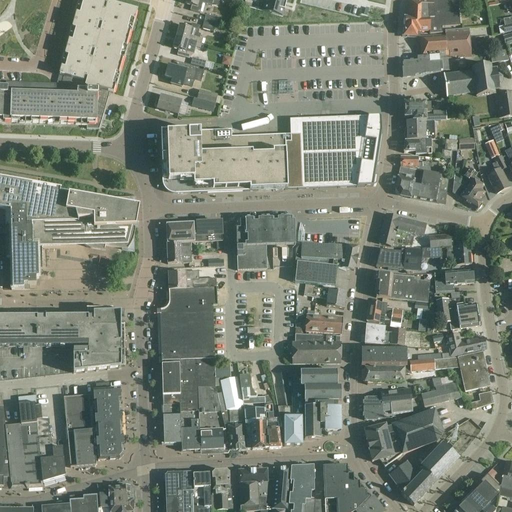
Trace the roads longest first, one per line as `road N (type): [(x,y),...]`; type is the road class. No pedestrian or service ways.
road 1 (residential): [(398,511),(353,448),(356,313),(379,202)]
road 2 (residential): [(131,125),(394,115)]
road 3 (unclassified): [(379,202),(148,210)]
road 4 (residential): [(496,430),(506,404),(481,226)]
road 5 (residential): [(148,210),(141,371)]
road 6 (residential): [(141,371),(0,387)]
road 7 (residential): [(141,371),(148,511)]
road 8 (residential): [(131,125),(164,0)]
road 9 (unclassified): [(125,147),(0,143)]
